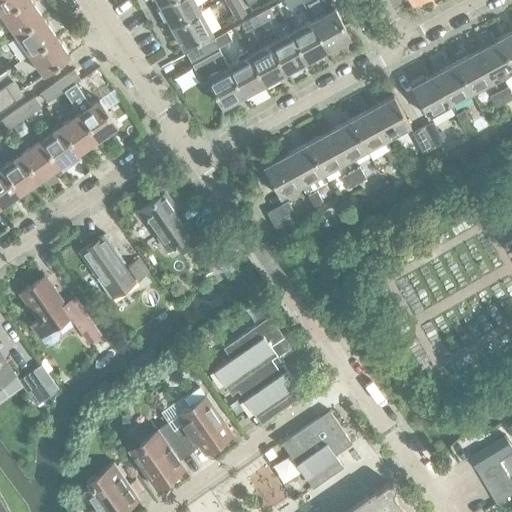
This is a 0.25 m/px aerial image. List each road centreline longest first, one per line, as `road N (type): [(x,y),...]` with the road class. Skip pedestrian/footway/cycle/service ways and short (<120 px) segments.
road 1 (residential): [(350,381),(197,157)]
road 2 (residential): [(402,44),(197,157)]
road 3 (residential): [(159,511),(350,381)]
road 4 (residential): [(180,133),(0,258)]
road 5 (residential): [(444,511),(350,381)]
road 6 (residential): [(180,133),(92,0)]
